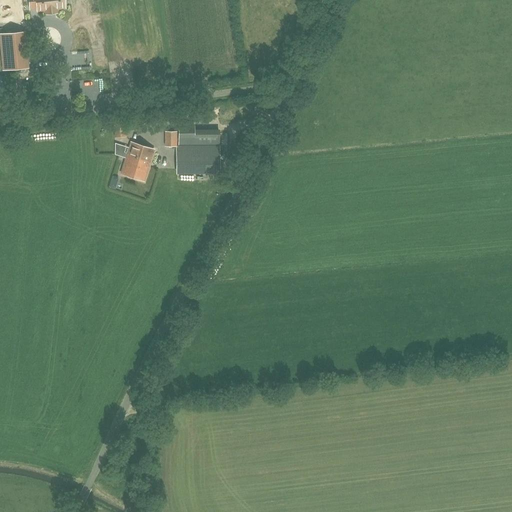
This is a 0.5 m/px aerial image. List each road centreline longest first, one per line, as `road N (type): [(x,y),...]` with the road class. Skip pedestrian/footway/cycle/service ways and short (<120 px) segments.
road 1 (unclassified): [(74,511),(288,91)]
road 2 (unclassified): [(0,118),(288,91)]
